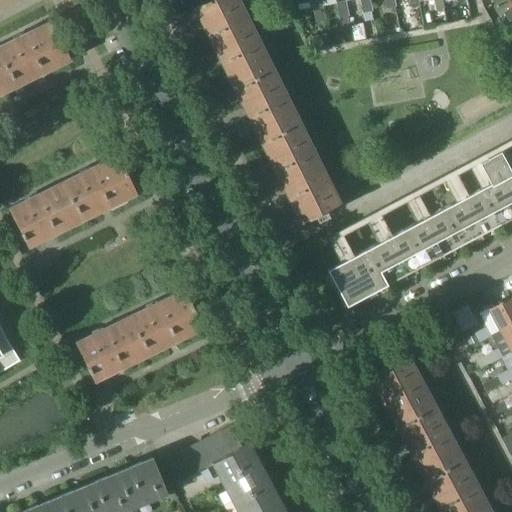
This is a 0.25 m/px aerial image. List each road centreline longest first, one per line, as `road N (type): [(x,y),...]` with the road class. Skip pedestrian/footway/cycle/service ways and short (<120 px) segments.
road 1 (residential): [(285,365),(108,0)]
road 2 (residential): [(0,487),(252,386),(285,365)]
road 3 (residential): [(285,365),(511,251)]
road 4 (residential): [(357,511),(285,365)]
